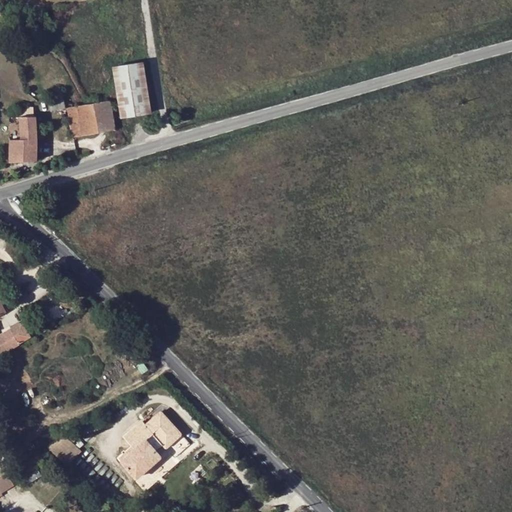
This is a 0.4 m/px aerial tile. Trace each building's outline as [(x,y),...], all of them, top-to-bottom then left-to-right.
[(143,61),(112,66),(120,118),(151,113),(143,61)] [(63,96),(61,88),(50,91),(52,98),(49,99),(51,111),(64,107),(62,96),(63,96)] [(98,132),(114,130),(109,100),(93,103),(98,132)] [(73,137),(98,132),(93,103),(67,107),(73,137)] [(21,116),(21,130),(21,139),(10,139),(10,162),(37,160),(36,116),(35,116),(21,116)] [(0,334),(0,354),(18,344),(32,336),(23,322),(10,329),(0,334)] [(135,448),(121,460),(136,478),(161,456),(156,451),(164,444),(142,420),(123,436),(135,448)] [(47,456),(64,470),(77,456),(60,440),(43,451),(47,456)] [(43,451),(15,470),(18,474),(47,456),(43,451)] [(0,491),(13,484),(7,475),(0,479),(0,491)]
